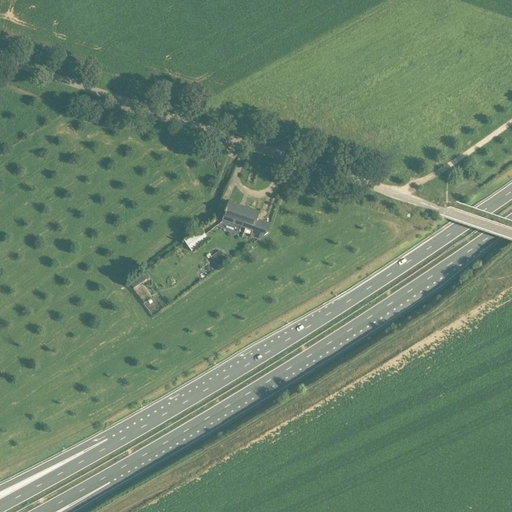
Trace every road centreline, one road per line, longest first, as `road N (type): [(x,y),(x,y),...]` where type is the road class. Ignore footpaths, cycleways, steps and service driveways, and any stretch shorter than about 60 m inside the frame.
road 1 (trunk): [(110,476),(511,222)]
road 2 (unclassified): [(443,210),(0,58)]
road 3 (trunk): [(511,191),(289,341),(120,441)]
road 4 (track): [(393,193),(511,120)]
road 5 (trunk): [(120,441),(0,508)]
road 6 (trunk): [(120,441),(76,451),(0,489)]
